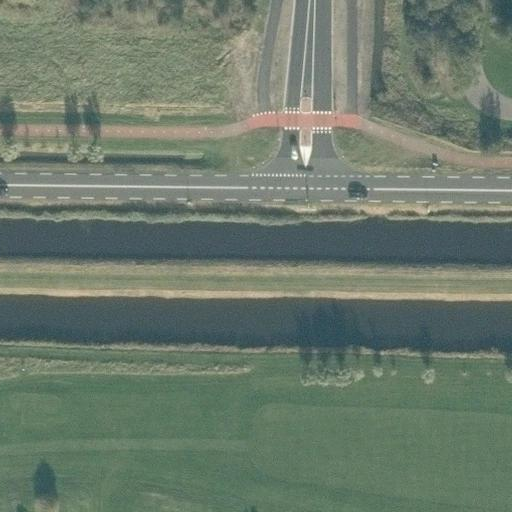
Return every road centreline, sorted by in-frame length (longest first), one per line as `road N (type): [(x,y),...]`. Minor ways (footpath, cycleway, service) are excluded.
road 1 (tertiary): [(0,184),(289,187)]
road 2 (unclassified): [(322,188),(511,189)]
road 3 (tertiary): [(322,188),(319,0)]
road 4 (tertiary): [(296,0),(289,187)]
